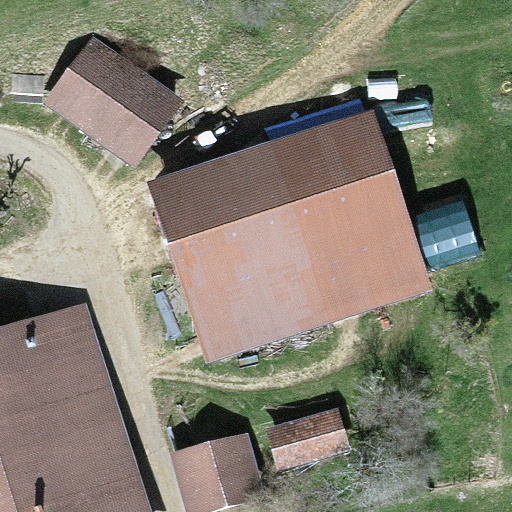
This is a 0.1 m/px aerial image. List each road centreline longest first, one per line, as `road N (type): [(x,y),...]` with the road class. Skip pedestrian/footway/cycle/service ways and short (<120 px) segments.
road 1 (track): [(0,253),(99,230),(169,511)]
road 2 (unclassified): [(0,139),(40,150),(72,177),(99,230)]
